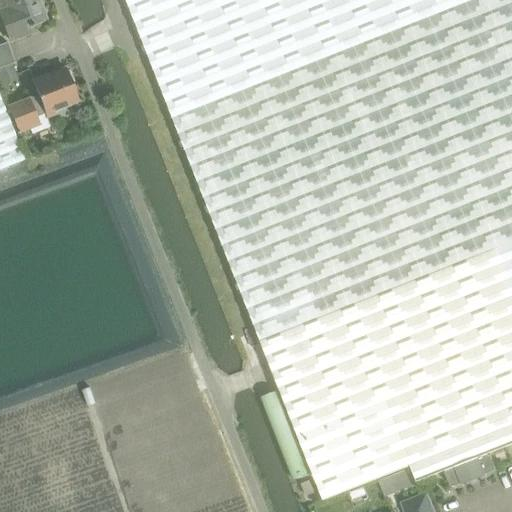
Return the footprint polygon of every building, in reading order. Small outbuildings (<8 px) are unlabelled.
[(0,0),(0,171),(24,161),(0,100),(0,0)] [(33,27),(46,22),(37,0),(0,0),(0,20),(9,45),(33,36),(31,30),(34,29),(33,27)] [(511,0),(126,0),(261,341),(498,249),(511,285),(511,0)] [(6,43),(0,44),(0,71),(12,67),(11,64),(14,63),(6,43)] [(0,85),(17,79),(12,67),(0,71),(0,85)] [(78,101),(71,83),(74,82),(70,71),(66,73),(65,70),(31,83),(36,97),(7,109),(17,135),(40,126),(36,118),(43,115),(45,119),(57,114),(55,111),(78,101)] [(490,453),(511,444),(511,285),(498,249),(261,341),(323,500),(411,466),(417,482),(445,471),(451,487),(496,470),(490,453)] [(408,469),(379,481),(385,497),(414,486),(408,469)] [(301,485),(306,498),(315,494),(310,481),(301,485)] [(431,511),(425,496),(404,504),(407,511),(431,511)]
